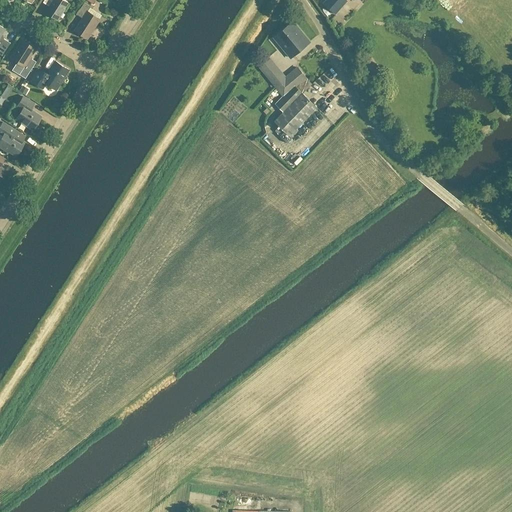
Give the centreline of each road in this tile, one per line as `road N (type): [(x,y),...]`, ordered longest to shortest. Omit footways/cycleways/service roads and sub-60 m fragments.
road 1 (track): [(259,0),(0,402)]
road 2 (unclassified): [(511,251),(378,138),(300,0)]
road 3 (track): [(167,0),(0,256)]
road 4 (residential): [(0,225),(80,99),(85,60)]
